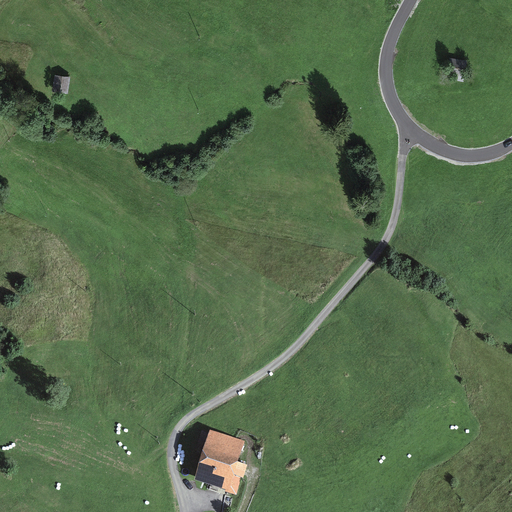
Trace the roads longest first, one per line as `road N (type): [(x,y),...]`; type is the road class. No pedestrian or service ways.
road 1 (unclassified): [(184,511),(172,461),(176,434),(297,346),(377,253),(392,227),(407,127)]
road 2 (unclassified): [(407,127),(385,74),(410,0)]
